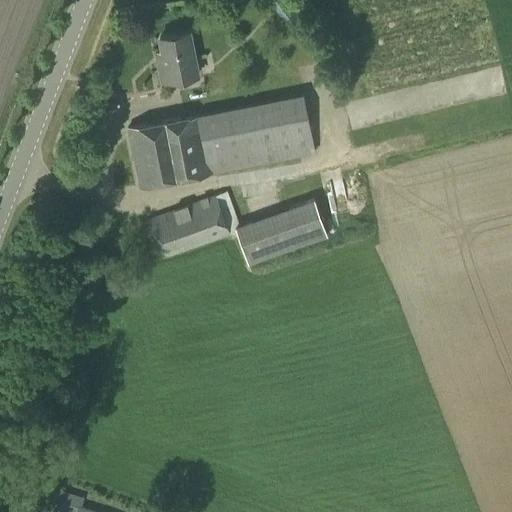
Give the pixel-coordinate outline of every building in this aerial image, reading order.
[(161,81),(198,74),(189,30),(159,36),(163,59),(157,60),(161,81)] [(139,186),(176,179),(212,171),(315,152),(303,92),(195,113),(196,114),(126,126),(139,186)] [(161,257),(229,232),(215,194),(148,218),(161,257)] [(248,262),(327,234),(314,197),(235,225),(248,262)] [(104,511),(107,503),(53,486),(47,500),(76,509),(75,511),(104,511)]
